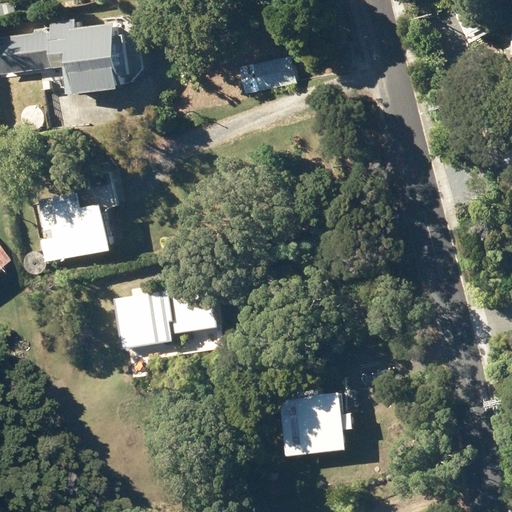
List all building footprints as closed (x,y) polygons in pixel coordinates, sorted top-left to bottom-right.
[(65,17),(66,25),(2,34),(7,69),(73,59),(77,88),(143,78),(134,15),(89,21),(88,13),(65,17)] [(298,55),(240,66),(245,92),(303,81),(298,55)] [(55,234),(49,235),(54,258),(130,241),(120,195),(100,199),(96,184),(47,195),(55,234)] [(0,266),(10,258),(0,244),(0,266)] [(180,284),(122,295),(131,345),(185,335),(184,328),(237,319),(230,280),(181,289),(180,284)] [(346,365),(290,379),(298,413),(354,398),(346,365)]
